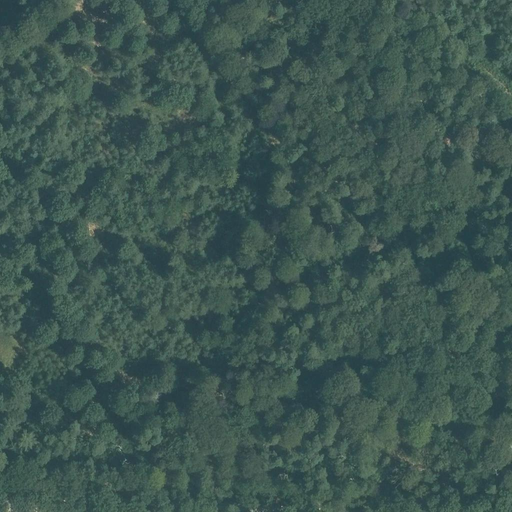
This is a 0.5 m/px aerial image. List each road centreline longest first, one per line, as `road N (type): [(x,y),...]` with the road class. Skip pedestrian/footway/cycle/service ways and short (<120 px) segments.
road 1 (track): [(235,0),(240,24),(227,49),(255,66),(278,138),(268,231),(258,251),(288,275),(290,294),(222,410),(266,509)]
road 2 (track): [(266,509),(11,495)]
